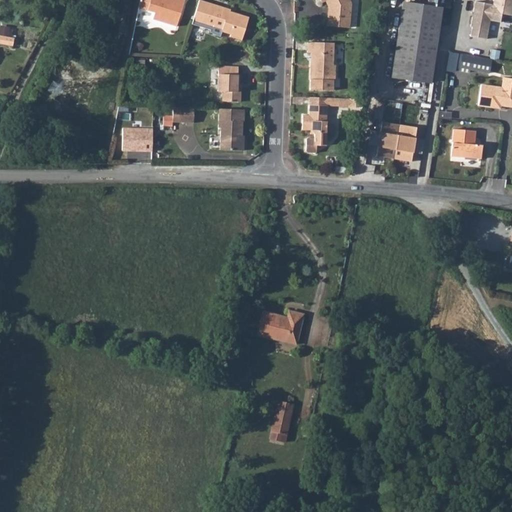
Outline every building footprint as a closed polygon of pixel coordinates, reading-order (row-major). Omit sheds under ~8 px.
[(137,0),(136,5),(153,11),(151,17),(175,25),(182,0),(137,0)] [(198,0),(192,19),(191,23),(207,28),(210,29),(209,31),(218,36),(220,30),(230,33),(229,35),(241,39),(248,16),(223,8),(223,6),(202,0),(198,0)] [(321,0),(322,1),(325,0),(329,7),(328,27),(349,29),(351,3),(350,0),(321,0)] [(511,19),(511,0),(493,0),(493,5),(474,2),(469,37),(489,40),(492,21),(511,24),(511,19)] [(406,6),(398,69),(438,74),(446,12),(406,6)] [(14,39),(0,36),(0,44),(12,47),(14,39)] [(335,44),(308,43),(308,54),(314,54),(313,68),(311,68),(311,81),(334,82),(336,82),(337,66),(334,66),(335,44)] [(491,76),(494,59),(451,51),(447,67),(491,76)] [(218,66),(217,91),(221,91),(221,102),(240,102),(240,92),(237,92),(237,85),(239,85),(239,75),(237,75),(238,67),(218,66)] [(438,74),(398,69),(396,81),(436,87),(438,74)] [(501,89),(481,87),(479,107),(511,110),(511,80),(502,79),(501,89)] [(334,82),(311,81),(311,91),(333,92),(334,82)] [(310,98),(310,105),(309,116),(303,116),(302,131),(311,131),(314,134),(314,139),(308,139),(306,141),(305,151),(307,153),(315,154),(315,147),(325,147),(325,141),(331,141),(335,136),(336,128),(332,123),(327,122),(327,106),(324,106),(324,98),(310,98)] [(324,98),(324,106),(327,106),(340,106),(340,99),(328,98),(324,98)] [(352,99),(352,108),(363,108),(365,100),(352,99)] [(173,122),(194,122),(195,108),(178,107),(174,106),(173,122)] [(245,110),(219,109),(218,128),(221,128),(220,150),(244,150),(244,142),(241,142),(241,137),(242,137),(243,122),(244,122),(245,110)] [(415,129),(381,124),(376,157),(410,163),(415,129)] [(452,142),(452,157),(483,159),(483,144),(474,143),(475,132),(453,130),(452,142)] [(257,334),(295,342),(301,311),(287,308),(285,315),(262,310),(257,334)] [(271,412),(287,416),(290,402),(275,398),(271,412)] [(284,432),(287,416),(271,412),(268,428),(284,432)]
